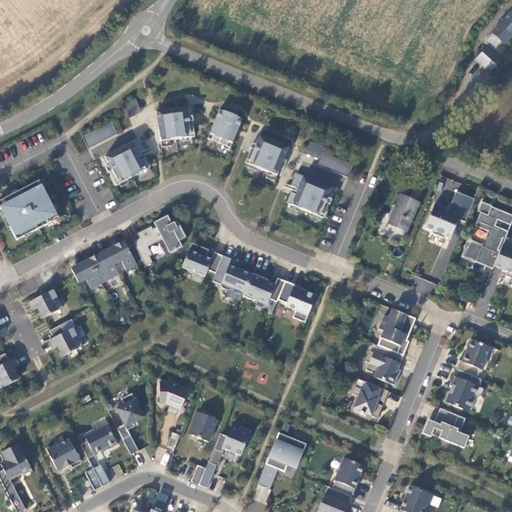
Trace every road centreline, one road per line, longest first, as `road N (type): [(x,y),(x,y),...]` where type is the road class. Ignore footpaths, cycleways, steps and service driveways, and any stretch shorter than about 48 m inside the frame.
road 1 (residential): [(0,279),(192,186),(210,193),(231,226),(250,238),(391,289),(441,317)]
road 2 (residential): [(171,48),(511,185)]
road 3 (residential): [(441,317),(368,511)]
road 4 (residential): [(228,511),(154,477),(77,511)]
road 5 (tertiary): [(0,130),(117,51)]
